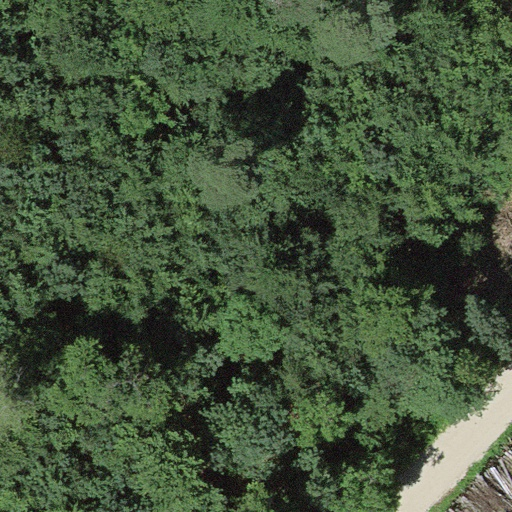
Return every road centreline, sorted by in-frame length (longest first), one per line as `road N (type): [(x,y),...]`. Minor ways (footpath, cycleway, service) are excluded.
road 1 (track): [(511,393),(395,511)]
road 2 (track): [(66,0),(0,147)]
